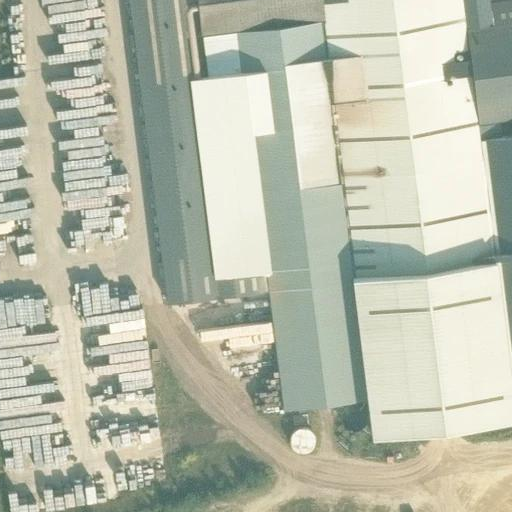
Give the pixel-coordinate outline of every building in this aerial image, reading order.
[(134,0),(170,309),(210,304),(209,291),(270,284),(285,413),(363,404),(368,449),(511,432),(511,136),(489,139),(486,122),(511,118),(511,0),(490,0),(482,1),(481,0),(134,0)] [(64,6),(64,17),(46,18),(46,29),(76,29),(75,6),(64,6)] [(76,116),(86,133),(38,140),(40,153),(65,149),(67,157),(51,159),(52,167),(90,162),(88,146),(108,134),(107,123),(89,126),(86,107),(107,104),(106,94),(73,99),(86,91),(98,90),(91,37),(65,41),(31,62),(33,72),(34,72),(37,94),(56,91),(60,98),(55,102),(57,119),(76,116)] [(0,119),(20,116),(17,98),(0,101),(0,119)] [(90,185),(90,176),(50,178),(50,187),(90,185)]
